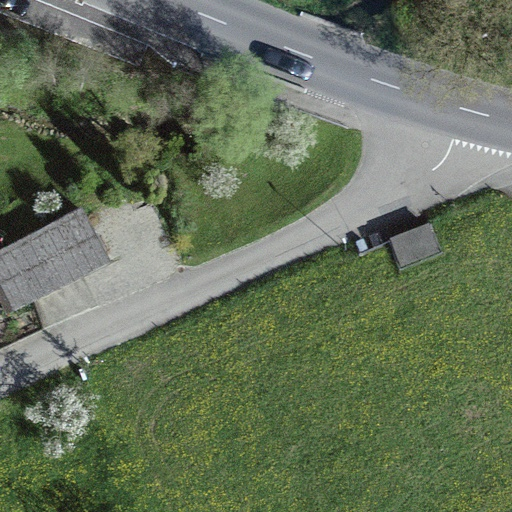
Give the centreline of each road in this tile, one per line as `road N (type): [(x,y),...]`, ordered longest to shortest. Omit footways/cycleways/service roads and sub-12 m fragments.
road 1 (residential): [(451,108),(443,138),(402,174),(0,370)]
road 2 (secondary): [(451,108),(168,0)]
